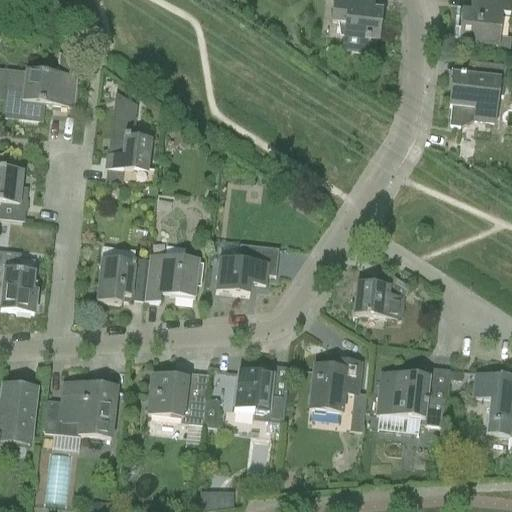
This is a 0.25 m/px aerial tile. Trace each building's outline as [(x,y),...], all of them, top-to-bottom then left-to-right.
[(344,55),(348,55),(368,58),(370,45),(378,46),(382,16),(373,15),(374,1),(365,0),(336,0),(334,26),(347,27),(344,55)] [(463,15),(459,48),(472,50),(472,56),(483,57),(484,51),(490,52),(489,58),(507,60),(509,42),(497,40),(499,19),(508,20),(510,3),(492,1),(483,0),(471,0),(470,16),(463,15)] [(0,73),(0,105),(6,106),(5,120),(1,120),(1,121),(41,125),(44,100),(51,101),(51,108),(72,111),(76,80),(74,80),(76,70),(68,70),(68,66),(56,65),(54,78),(25,75),(24,76),(0,73)] [(459,82),(453,81),(450,111),(452,111),(449,131),(460,132),(474,125),(494,128),(497,101),(503,102),(506,70),(463,65),(463,67),(478,69),(476,84),(464,82),(464,81),(459,81),(459,82)] [(125,105),(115,108),(111,140),(110,139),(110,140),(111,141),(109,159),(108,159),(108,160),(109,160),(108,172),(106,172),(106,174),(108,174),(106,187),(105,187),(104,188),(152,193),(154,175),(153,175),(153,178),(145,177),(149,145),(130,143),(134,111),(125,105)] [(173,141),(172,153),(184,154),(185,142),(173,141)] [(0,223),(3,224),(23,226),(26,204),(23,203),(24,195),(27,195),(27,192),(19,191),(21,178),(3,176),(4,173),(3,173),(0,172),(0,223)] [(219,263),(218,278),(216,298),(249,301),(250,291),(265,292),(266,280),(276,281),(279,253),(241,249),(239,265),(219,263)] [(19,257),(0,254),(0,291),(1,291),(0,304),(0,313),(33,317),(35,295),(30,295),(32,277),(17,275),(19,257)] [(149,260),(149,265),(144,306),(161,308),(162,297),(170,298),(170,301),(194,304),(199,266),(149,260)] [(144,306),(149,265),(135,263),(134,268),(101,264),(96,306),(122,309),(123,301),(130,301),(130,304),(144,306)] [(378,292),(369,291),(356,289),(353,322),(400,327),(402,304),(411,293),(388,279),(378,292)] [(312,392),(309,415),(341,418),(343,398),(352,399),(348,436),(360,437),(364,400),(357,399),(358,397),(358,389),(361,369),(341,367),(340,375),(314,373),(312,392)] [(258,380),(258,378),(239,375),(234,414),(266,418),(265,427),(283,429),(289,373),(272,371),(270,381),(258,380)] [(421,383),(396,380),(381,378),(377,421),(420,426),(419,431),(444,433),(450,377),(429,374),(428,387),(420,386),(421,383)] [(151,381),(146,420),(179,423),(179,429),(201,431),(204,403),(207,381),(206,380),(205,384),(185,382),(186,378),(184,378),(184,385),(151,381)] [(511,383),(468,378),(468,380),(474,380),(472,403),(490,405),(494,406),(493,421),(488,421),(486,440),(507,443),(505,463),(511,464),(511,383)] [(44,404),(40,435),(110,442),(113,413),(115,393),(93,390),(92,395),(65,392),(65,387),(63,387),(61,406),(44,404)] [(0,442),(26,445),(26,449),(28,450),(35,394),(10,391),(8,409),(0,407),(0,442)] [(204,403),(201,431),(214,433),(218,405),(204,403)] [(198,497),(198,511),(231,511),(232,497),(198,496),(198,497)]
